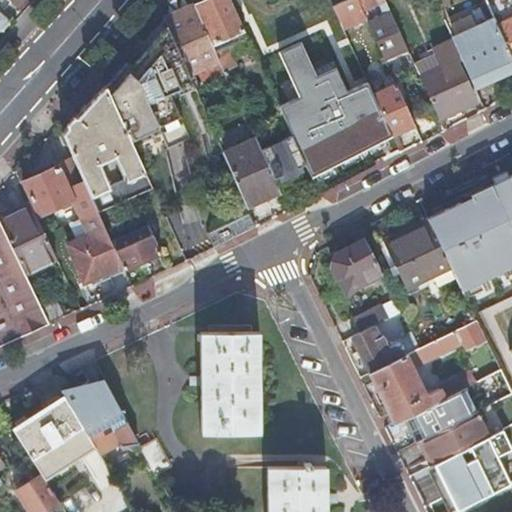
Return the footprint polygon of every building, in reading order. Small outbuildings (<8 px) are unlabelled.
[(0,0),(0,25),(8,16),(0,9),(0,0)] [(246,38),(229,0),(209,0),(194,7),(214,52),(246,38)] [(361,10),(356,0),(349,0),(332,7),(343,32),(366,21),(361,10)] [(409,55),(383,0),(356,0),(361,10),(378,3),(384,17),(367,24),(384,60),(399,53),(401,58),(409,55)] [(511,0),(510,0),(511,4),(511,18),(511,19),(496,26),(511,60),(511,0)] [(496,26),(511,19),(504,4),(489,11),(494,23),(496,26)] [(217,57),(214,52),(194,7),(164,20),(189,74),(219,61),(217,57)] [(355,122),(379,112),(366,85),(365,85),(329,9),(307,19),(355,122)] [(192,83),(189,74),(164,20),(144,43),(154,53),(148,61),(137,72),(127,63),(105,88),(133,148),(183,125),(171,100),(168,95),(192,83)] [(511,71),(511,60),(496,26),(494,23),(453,42),(461,60),(464,66),(474,89),(511,71)] [(133,47),(148,61),(154,53),(144,43),(139,39),(133,47)] [(461,60),(453,42),(432,51),(434,55),(440,69),(420,79),(439,120),(475,104),(457,62),(461,60)] [(278,52),(266,58),(286,97),(297,91),(278,52)] [(219,61),(232,90),(241,85),(227,53),(217,57),(219,61)] [(440,69),(434,55),(414,65),(420,79),(440,69)] [(171,100),(195,89),(192,83),(168,95),(171,100)] [(400,154),(403,152),(396,133),(414,126),(395,85),(372,94),(400,154)] [(135,196),(136,197),(152,190),(133,148),(105,88),(63,133),(75,159),(85,182),(98,210),(99,212),(135,196)] [(305,164),(292,135),(260,150),(273,179),(302,166),(305,164)] [(247,208),(279,192),(273,179),(260,150),(254,138),(223,151),(247,208)] [(511,199),(511,151),(508,154),(494,162),(511,199)] [(69,190),(85,182),(75,159),(58,167),(69,190)] [(304,170),(302,166),(278,177),(280,182),(304,170)] [(82,217),(98,210),(85,182),(69,190),(58,167),(23,183),(39,216),(74,200),(82,217)] [(449,265),(453,273),(482,259),(476,245),(490,238),(470,198),(453,206),(427,218),(427,219),(449,265)] [(32,207),(0,223),(5,232),(8,238),(26,274),(57,259),(45,234),(32,207)] [(99,214),(99,212),(98,210),(82,217),(84,221),(99,214)] [(222,244),(256,227),(250,213),(207,234),(214,248),(222,244)] [(149,227),(152,233),(160,230),(153,216),(146,220),(149,227)] [(382,240),(405,286),(449,265),(427,219),(405,229),(382,240)] [(0,223),(0,222),(0,295),(7,309),(10,314),(21,338),(51,324),(42,306),(39,301),(36,295),(26,274),(8,238),(5,232),(0,223)] [(125,270),(161,254),(152,233),(149,227),(112,242),(122,265),(125,270)] [(122,265),(112,242),(106,229),(68,245),(85,282),(122,265)] [(345,293),(382,275),(364,239),(335,254),(330,265),(337,280),(339,279),(345,293)] [(410,296),(454,275),(453,273),(449,265),(405,286),(410,296)] [(0,347),(21,338),(10,314),(7,309),(0,295),(0,347)] [(384,321),(401,313),(393,297),(377,305),(384,321)] [(51,324),(63,319),(54,301),(42,306),(51,324)] [(360,333),(373,327),(384,321),(377,305),(353,318),(360,333)] [(499,307),(485,316),(497,336),(511,328),(499,307)] [(473,383),(476,382),(471,369),(454,378),(454,381),(425,396),(414,375),(428,369),(423,360),(462,341),(479,376),(497,367),(475,322),(432,342),(419,348),(369,373),(382,400),(393,423),(429,405),(457,390),(473,383)] [(432,342),(449,333),(445,325),(428,333),(432,342)] [(369,373),(419,348),(410,332),(397,339),(399,341),(389,346),(385,338),(380,341),(373,327),(360,333),(351,337),(359,352),(369,373)] [(201,432),(259,432),(259,331),(200,332),(201,432)] [(486,407),(495,403),(511,394),(500,369),(476,382),(473,383),(486,407)] [(123,416),(120,417),(102,384),(72,401),(92,433),(89,434),(96,447),(101,454),(120,443),(121,445),(137,443),(141,450),(141,449),(123,416)] [(469,416),(457,390),(429,405),(440,430),(469,416)] [(502,416),(511,410),(511,394),(495,403),(502,416)] [(89,434),(65,396),(11,427),(41,474),(44,478),(96,447),(89,434)] [(422,439),(434,463),(486,439),(473,414),(469,416),(440,430),(422,439)] [(398,439),(412,432),(406,420),(393,426),(396,435),(398,439)] [(423,454),(430,466),(434,463),(422,439),(417,442),(423,454)] [(141,449),(154,472),(168,465),(155,441),(141,449)] [(423,477),(428,489),(432,496),(428,498),(430,503),(435,501),(440,511),(447,511),(471,501),(463,484),(460,478),(451,461),(423,477)] [(268,511),(326,511),(325,466),(311,466),(311,463),(303,463),(303,467),(267,467),(268,511)] [(42,511),(59,502),(44,478),(41,474),(22,485),(17,489),(15,490),(29,511),(42,511)] [(17,489),(22,485),(19,480),(14,483),(17,489)]
